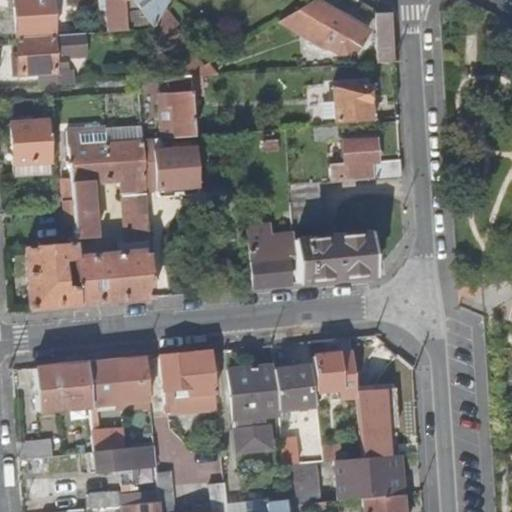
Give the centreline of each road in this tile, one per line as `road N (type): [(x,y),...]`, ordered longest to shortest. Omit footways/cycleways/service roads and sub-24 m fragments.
road 1 (residential): [(426,301),(0,342)]
road 2 (residential): [(412,0),(426,301)]
road 3 (residential): [(426,301),(446,511)]
road 4 (unknown): [(0,94),(132,87)]
